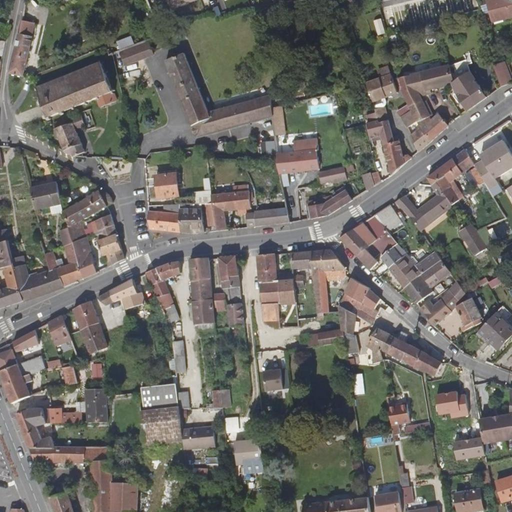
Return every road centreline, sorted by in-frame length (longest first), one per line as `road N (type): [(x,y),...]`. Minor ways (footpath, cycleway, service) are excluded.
road 1 (residential): [(511,384),(434,343),(328,230)]
road 2 (tertiary): [(510,104),(328,230)]
road 3 (residential): [(9,137),(117,190),(137,267)]
road 4 (tertiary): [(328,230),(178,251),(137,267)]
road 5 (unknown): [(178,251),(199,403)]
road 6 (unknown): [(245,244),(258,394)]
road 7 (tertiary): [(137,267),(0,329)]
road 8 (residential): [(18,0),(5,75),(9,137)]
